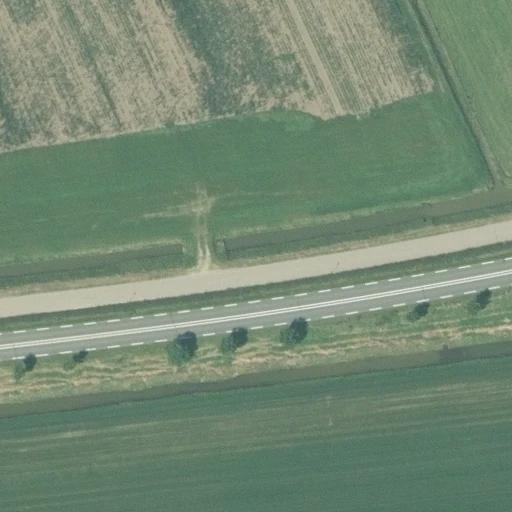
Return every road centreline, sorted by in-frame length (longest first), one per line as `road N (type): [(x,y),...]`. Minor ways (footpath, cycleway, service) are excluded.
road 1 (primary): [(0,352),(511,274)]
road 2 (unclassified): [(0,305),(511,231)]
